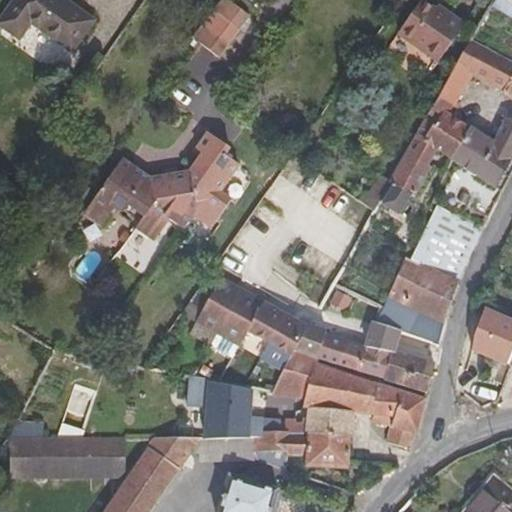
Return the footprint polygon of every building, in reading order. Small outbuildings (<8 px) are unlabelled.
[(14,0),(0,21),(0,26),(19,41),(31,25),(70,53),(93,22),(62,0),(14,0)] [(250,16),(228,0),(221,0),(213,11),(193,39),(219,58),(250,16)] [(511,19),(511,6),(502,0),(494,0),(491,6),(511,19)] [(399,35),(437,63),(465,25),(439,6),(436,9),(424,1),(399,35)] [(498,17),(488,11),(480,26),(490,31),(498,17)] [(511,72),(511,61),(472,40),(438,99),(455,108),(473,78),(501,93),(511,72)] [(511,72),(501,93),(511,99),(511,72)] [(437,153),(450,162),(471,128),(451,115),(455,108),(438,99),(391,184),(379,203),(403,217),(414,198),(431,169),(429,167),(437,153)] [(435,205),(483,230),(505,185),(511,171),(511,121),(504,120),(493,143),(471,128),(450,162),(432,204),(435,205)] [(83,217),(101,230),(112,213),(116,215),(125,213),(128,209),(143,220),(136,231),(137,232),(145,237),(151,242),(153,243),(168,221),(183,230),(192,217),(211,229),(230,201),(221,192),(239,167),(225,157),(229,150),(208,134),(196,150),(201,155),(190,172),(149,179),(123,160),(83,217)] [(365,191),(359,202),(374,213),(379,205),(379,203),(391,184),(379,176),(370,192),(365,191)] [(387,299),(444,325),(449,311),(462,276),(464,271),(483,230),(435,205),(409,261),(405,259),(387,299)] [(145,237),(137,232),(127,248),(140,257),(151,242),(145,237)] [(219,284),(208,277),(191,302),(182,315),(196,323),(190,334),(232,358),(248,331),(294,354),(296,352),(310,326),(221,280),(219,284)] [(351,298),(336,291),(331,303),(346,310),(351,298)] [(444,325),(387,299),(383,308),(376,323),(402,333),(439,346),(444,325)] [(510,368),(511,369),(511,366),(511,323),(485,312),(472,350),(510,368)] [(326,330),(311,325),(310,326),(296,352),(317,359),(378,379),(428,395),(435,364),(396,350),(402,333),(376,323),(371,322),(363,346),(325,335),(326,330)] [(317,364),(317,359),(296,352),(293,356),(271,395),(308,402),(304,430),(351,434),(353,413),(371,415),(377,384),(317,364)] [(241,431),(247,390),(216,384),(206,382),(201,431),(241,431)] [(426,400),(377,384),(371,415),(374,415),(381,417),(393,419),(391,426),(386,443),(407,449),(412,448),(426,400)] [(381,424),(391,426),(393,419),(381,417),(381,424)] [(13,421),(13,435),(45,434),(45,421),(13,421)] [(168,428),(168,439),(189,439),(189,428),(168,428)] [(348,469),(349,463),(351,434),(304,430),(260,431),(260,439),(257,439),(257,460),(284,471),(288,458),(305,459),(305,466),(348,469)] [(126,481),(126,439),(9,439),(9,481),(126,481)] [(151,511),(191,454),(201,439),(189,439),(168,439),(154,439),(126,481),(103,511),(151,511)] [(253,463),(253,439),(201,439),(191,454),(199,455),(199,464),(253,463)] [(218,511),(271,511),(278,492),(229,477),(218,511)] [(511,511),(511,493),(494,479),(466,511),(511,511)]
